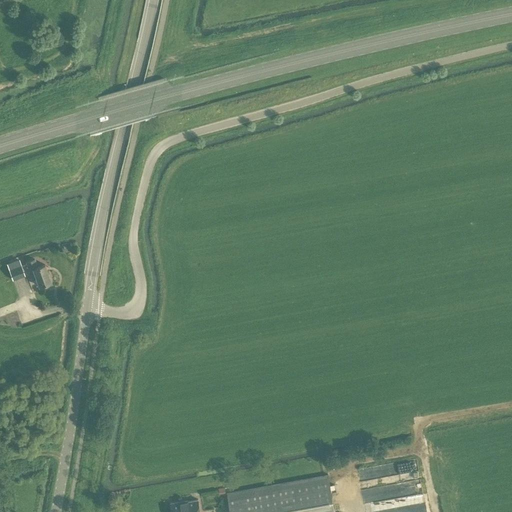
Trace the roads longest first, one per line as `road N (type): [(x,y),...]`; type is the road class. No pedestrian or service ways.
road 1 (unclassified): [(87,311),(126,314),(138,306),(133,227),(157,149),(511,45)]
road 2 (primary): [(0,147),(293,62),(511,15)]
road 3 (tertiary): [(87,311),(153,0)]
road 4 (tertiary): [(56,511),(87,311)]
road 5 (track): [(511,407),(417,424),(433,511)]
